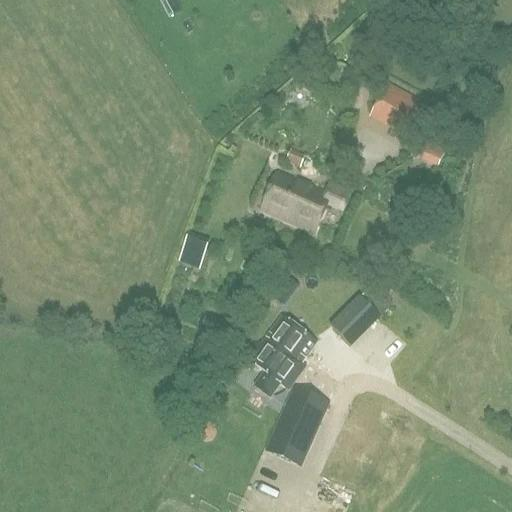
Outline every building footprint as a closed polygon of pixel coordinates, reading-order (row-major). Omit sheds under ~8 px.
[(424,115),(387,94),(374,117),(411,137),(424,115)] [(428,143),(420,160),(440,169),(448,152),(428,143)] [(314,234),(327,205),(343,212),(351,195),(329,185),(325,194),(277,173),(260,210),(314,234)] [(190,235),(179,263),(200,271),(211,243),(190,235)] [(362,301),(379,317),(393,303),(376,286),(362,301)] [(303,361),(316,344),(282,318),(261,346),(260,344),(247,362),(264,374),(253,389),(270,402),(281,387),(289,393),(307,369),(299,363),(302,360),(303,361)] [(328,406),(294,391),(267,454),(300,469),(325,413),(328,406)]
